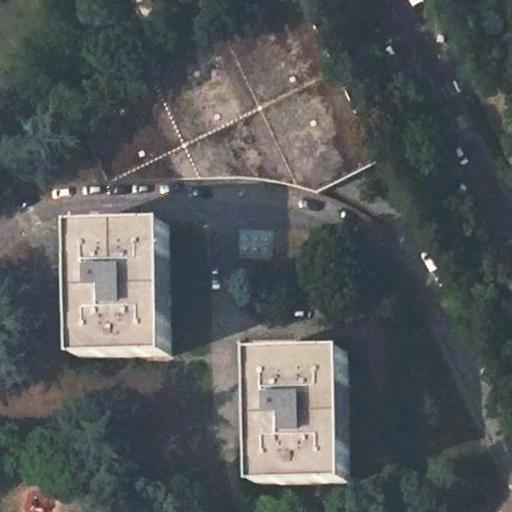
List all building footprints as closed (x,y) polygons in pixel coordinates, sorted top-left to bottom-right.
[(75,118),(106,181),(144,180),(185,179),(233,179),(233,176),(268,161),(272,171),(264,175),(265,178),(264,180),(301,188),(318,193),(380,163),(303,0),(284,0),(144,65),(75,118)] [(233,176),(233,179),(245,178),(264,180),(265,178),(264,175),(272,171),(268,161),(233,176)] [(167,262),(167,226),(76,227),(77,263),(84,263),(85,291),(77,291),(77,293),(85,294),(85,322),(78,322),(79,358),(169,357),(168,321),(160,321),(161,292),(168,292),(168,290),(160,289),(160,262),(167,262)] [(84,263),(77,263),(77,291),(85,291),(84,263)] [(77,293),(78,322),(85,322),(85,294),(77,293)] [(348,354),(256,355),(257,392),(265,392),(265,418),(257,419),(257,421),(265,420),(266,448),(258,449),(259,486),(351,484),(349,448),(341,448),(340,420),(349,420),(349,417),(340,417),(340,391),(348,390),(348,354)] [(349,417),(348,390),(340,391),(340,417),(349,417)] [(265,392),(257,392),(257,419),(265,418),(265,392)] [(257,421),(258,449),(266,448),(265,420),(257,421)] [(341,448),(349,448),(349,420),(340,420),(341,448)]
